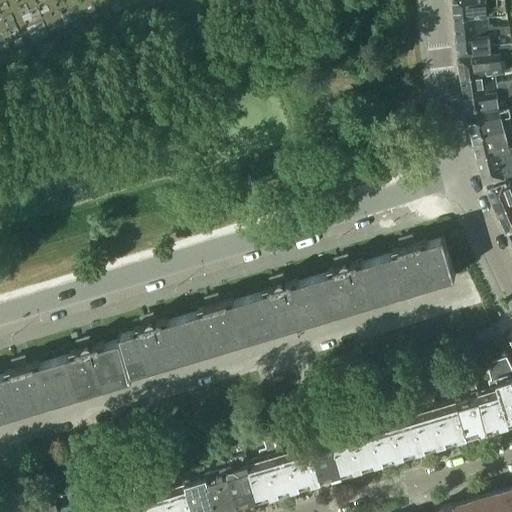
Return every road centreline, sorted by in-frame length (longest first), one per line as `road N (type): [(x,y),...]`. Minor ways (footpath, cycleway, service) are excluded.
road 1 (residential): [(0,310),(462,168)]
road 2 (residential): [(511,443),(289,511)]
road 3 (residential): [(462,168),(430,0)]
road 4 (residential): [(511,288),(462,168)]
